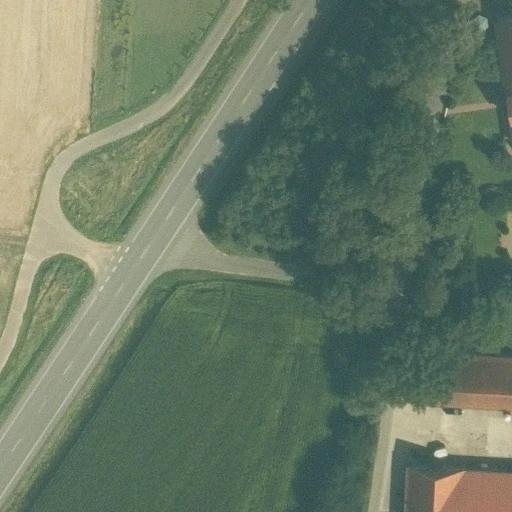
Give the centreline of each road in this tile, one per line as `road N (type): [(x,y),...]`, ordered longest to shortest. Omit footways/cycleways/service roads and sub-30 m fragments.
road 1 (unclassified): [(144,257),(346,285),(387,307),(402,336),(374,511)]
road 2 (unclassified): [(43,230),(68,159),(163,104),(244,0)]
road 3 (secondary): [(311,0),(144,257)]
road 4 (secondary): [(144,257),(0,473)]
road 5 (unclassified): [(0,370),(43,230)]
